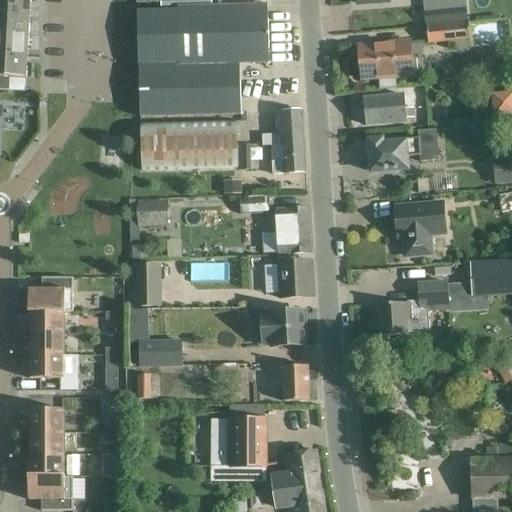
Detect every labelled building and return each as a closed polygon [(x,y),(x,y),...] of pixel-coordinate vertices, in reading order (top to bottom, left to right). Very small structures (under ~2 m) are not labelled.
[(0,0),(0,12),(30,14),(30,0),(0,0)] [(211,0),(135,0),(136,3),(160,3),(160,8),(178,8),(178,11),(137,12),(140,118),(241,116),(240,65),(269,65),(268,5),(211,6),(211,0)] [(465,11),(424,15),(425,27),(427,27),(466,23),(465,11)] [(0,34),(29,36),(30,14),(0,12),(0,34)] [(476,20),(476,40),(507,41),(508,22),(476,20)] [(466,23),(427,27),(429,43),(469,39),(468,22),(466,23)] [(0,34),(0,55),(28,57),(29,36),(0,34)] [(379,46),(359,48),(362,79),(378,77),(379,90),(397,89),(397,76),(411,75),(411,73),(415,73),(417,71),(416,60),(414,58),(410,58),(409,44),(379,46)] [(0,91),(10,92),(10,79),(26,80),(28,57),(0,55),(0,91)] [(367,126),(386,124),(407,123),(406,119),(414,118),(414,109),(406,110),(404,96),(364,99),(367,126)] [(449,121),(449,107),(432,107),(433,122),(449,121)] [(306,173),(302,111),(275,113),(277,134),(261,135),(261,147),(284,145),(285,163),(273,163),(273,175),(306,173)] [(238,167),(237,146),(237,119),(140,121),(141,169),(238,167)] [(439,161),(436,130),(418,132),(418,139),(404,140),(404,143),(382,145),(382,141),(370,142),(371,156),(366,157),(367,171),(372,171),(372,172),(405,170),(404,157),(422,156),(423,162),(439,161)] [(238,146),(239,170),(251,170),(251,145),(238,146)] [(511,157),(493,159),(496,185),(511,183),(511,157)] [(254,181),(238,181),(239,195),(242,195),(241,190),(256,189),(270,188),(270,180),(254,181)] [(511,191),(499,194),(503,213),(511,211),(511,191)] [(242,216),(269,214),(268,198),(240,200),(242,216)] [(138,227),(167,226),(166,201),(137,202),(138,227)] [(395,208),(397,227),(398,239),(404,238),(406,257),(432,255),(430,236),(446,234),(443,203),(395,208)] [(276,210),(278,254),(291,254),(311,253),(309,208),(289,209),(276,210)] [(133,246),(132,246),(133,260),(149,259),(148,246),(133,246)] [(473,294),(511,292),(511,261),(471,264),(473,294)] [(278,263),(280,299),(313,297),(312,262),(278,263)] [(136,306),(160,306),(159,266),(135,266),(136,306)] [(29,313),(31,313),(64,313),(65,313),(65,291),(73,291),(73,278),(46,278),(46,280),(46,290),(29,290),(29,313)] [(379,305),(381,336),(406,335),(406,342),(431,340),(430,310),(449,309),(448,283),(418,285),(419,302),(408,302),(408,303),(379,305)] [(451,329),(482,327),(481,309),(450,311),(451,329)] [(118,320),(118,312),(106,313),(106,321),(118,320)] [(272,348),(306,346),(304,312),(262,314),(264,346),(272,345),(272,348)] [(31,313),(31,335),(64,335),(64,313),(31,313)] [(31,335),(31,356),(64,356),(64,335),(31,335)] [(182,341),(140,342),(141,370),(183,369),(182,341)] [(64,379),(64,356),(31,356),(31,379),(64,379)] [(118,391),(118,356),(106,356),(106,391),(118,391)] [(511,359),(497,368),(506,386),(511,383),(511,359)] [(281,380),(282,402),(310,401),(308,367),(266,368),(266,381),(281,380)] [(149,377),(138,377),(139,401),(149,401),(149,377)] [(199,380),(180,384),(182,396),(202,392),(199,380)] [(31,411),(31,433),(63,433),(63,411),(31,411)] [(231,467),(266,467),(266,418),(231,418),(231,467)] [(213,429),(213,450),(213,464),(226,464),(226,430),(226,421),(213,421),(213,429)] [(116,425),(104,425),(104,441),(116,441),(116,425)] [(63,455),(63,433),(31,433),(31,455),(63,455)] [(296,454),(284,456),(291,511),(324,511),(316,452),(296,454)] [(31,455),(30,477),(63,477),(63,455),(31,455)] [(497,511),(497,500),(511,499),(511,458),(471,460),(473,511),(497,511)] [(116,469),(104,469),(104,478),(116,478),(116,469)] [(45,500),(45,510),(45,511),(73,511),(73,499),(64,499),(64,477),(63,477),(30,477),(29,477),(29,500),(45,500)] [(103,499),(103,511),(121,511),(122,499),(120,499),(120,483),(108,482),(108,499),(103,499)]
